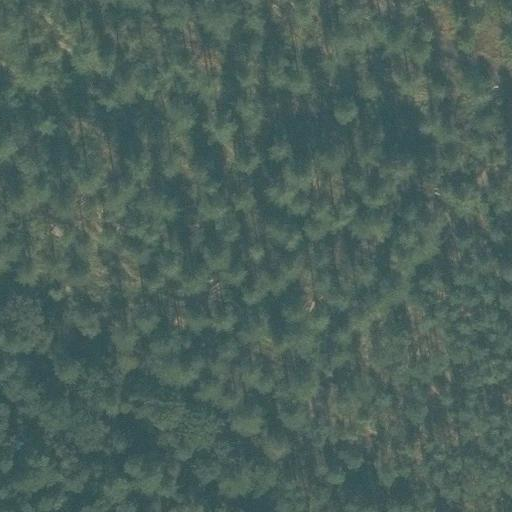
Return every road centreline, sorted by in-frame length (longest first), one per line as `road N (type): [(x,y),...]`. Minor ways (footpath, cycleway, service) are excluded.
road 1 (track): [(254,497),(511,145)]
road 2 (track): [(254,497),(0,335)]
road 3 (track): [(511,79),(390,0)]
